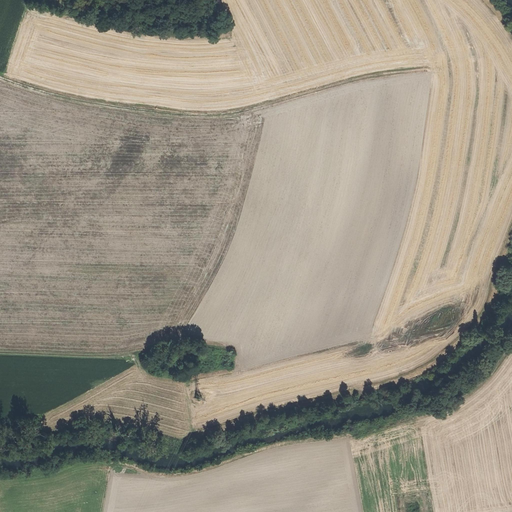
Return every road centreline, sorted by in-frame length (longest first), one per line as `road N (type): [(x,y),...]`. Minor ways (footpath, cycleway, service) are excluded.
road 1 (track): [(0,77),(63,97),(202,114),(435,69)]
road 2 (track): [(373,329),(261,356),(238,337),(164,338),(139,351),(96,355),(0,352)]
